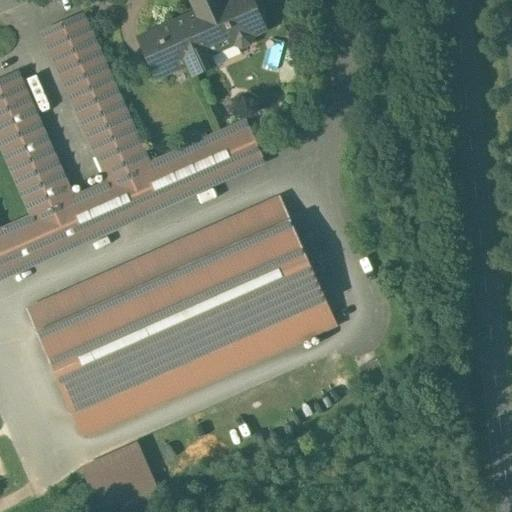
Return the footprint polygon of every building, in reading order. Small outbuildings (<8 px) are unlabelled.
[(197,12),(147,35),(164,73),(187,62),(189,66),(207,58),(206,54),(235,41),(236,42),(241,44),(246,42),(248,36),(248,35),(255,32),(240,0),(224,0),(220,2),(218,0),(207,0),(194,6),(197,12)] [(148,164),(81,14),(41,32),(108,182),(148,164)] [(126,35),(124,28),(112,32),(114,39),(126,35)] [(71,198),(16,73),(0,79),(0,144),(32,216),(71,198)] [(0,229),(0,250),(10,273),(261,162),(244,122),(148,164),(108,182),(71,198),(32,216),(0,229)] [(278,198),(27,309),(83,436),(333,325),(278,198)] [(81,462),(97,511),(132,511),(161,502),(140,442),(81,462)]
